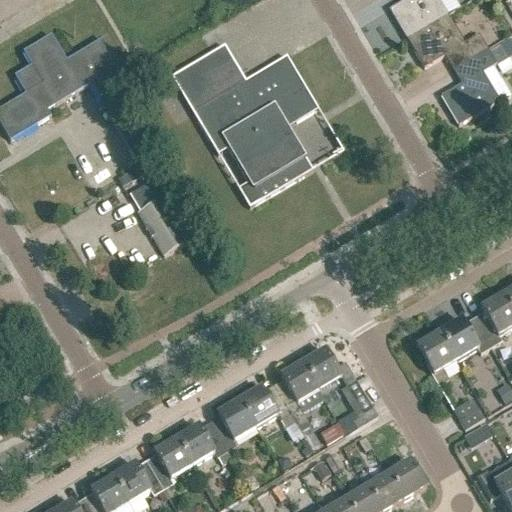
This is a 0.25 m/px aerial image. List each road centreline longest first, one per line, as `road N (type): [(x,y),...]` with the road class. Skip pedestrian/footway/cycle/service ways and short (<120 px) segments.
road 1 (residential): [(10,511),(350,310)]
road 2 (unclassified): [(108,410),(332,277)]
road 3 (residential): [(445,207),(322,0)]
road 4 (residential): [(108,410),(0,230)]
road 5 (residential): [(468,507),(367,337)]
road 6 (residential): [(367,337),(511,253)]
road 7 (unclassified): [(332,277),(445,207)]
